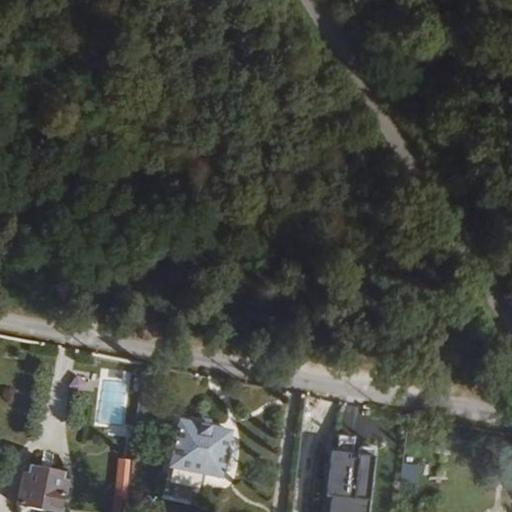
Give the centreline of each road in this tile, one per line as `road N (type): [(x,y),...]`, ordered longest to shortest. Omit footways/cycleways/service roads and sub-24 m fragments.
road 1 (unclassified): [(511,417),(0,318)]
road 2 (unclassified): [(313,0),(511,316)]
